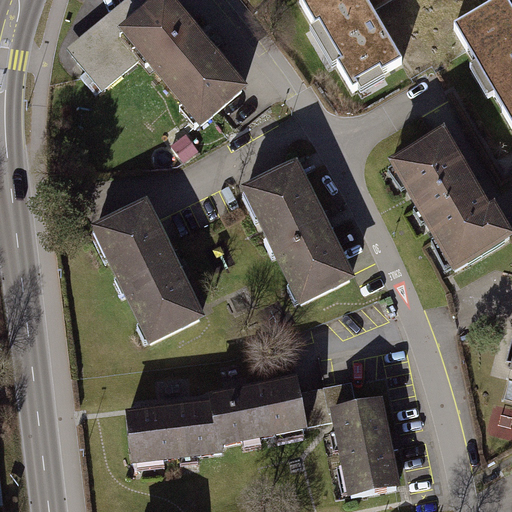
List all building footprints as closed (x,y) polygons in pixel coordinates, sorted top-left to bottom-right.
[(163,0),(131,0),(66,53),(102,97),(141,65),(200,137),(249,98),(168,0),(163,0)] [(352,95),(402,67),(372,15),(363,0),(307,0),(300,4),(352,95)] [(363,0),(372,15),(399,0),(363,0)] [(511,20),(500,0),(492,0),(451,24),(511,131),(511,20)] [(502,245),(434,130),(383,160),(451,275),(502,245)] [(183,135),(169,145),(182,165),(197,155),(183,135)] [(351,296),(298,183),(241,210),(293,323),(351,296)] [(201,334),(149,223),(94,246),(147,359),(201,334)] [(511,390),(508,389),(503,408),(511,410),(511,390)] [(205,418),(210,465),(307,449),(297,391),(203,409),(205,418)] [(380,405),(335,413),(353,502),(397,493),(380,405)] [(205,418),(124,427),(130,480),(211,471),(210,465),(205,418)]
